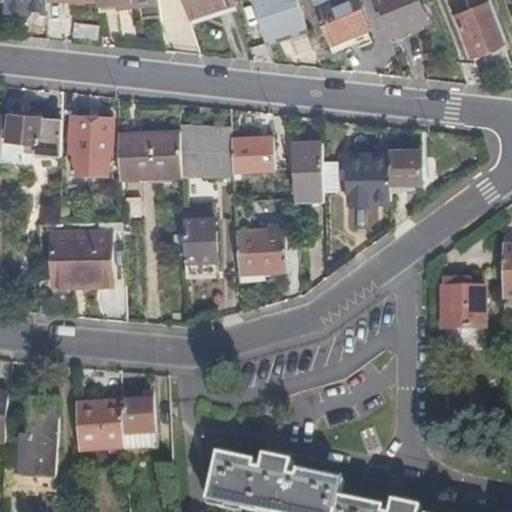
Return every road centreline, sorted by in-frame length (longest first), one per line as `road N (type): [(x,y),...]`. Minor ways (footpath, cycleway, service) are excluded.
road 1 (residential): [(511,172),(312,317),(182,356),(0,340)]
road 2 (residential): [(511,119),(0,61)]
